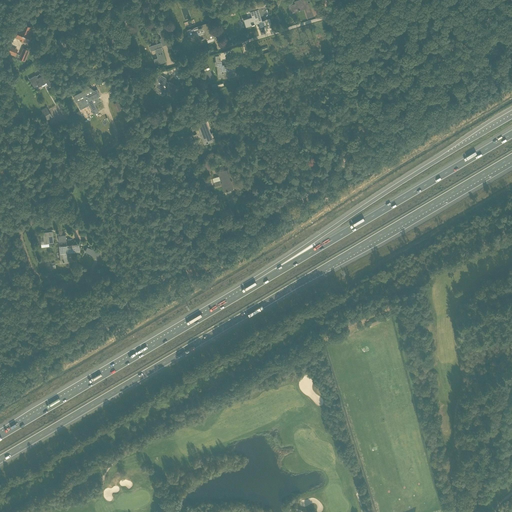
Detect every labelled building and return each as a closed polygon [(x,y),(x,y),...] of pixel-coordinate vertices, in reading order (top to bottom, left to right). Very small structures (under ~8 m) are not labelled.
[(312,12),(309,3),(308,3),(307,0),(299,0),(295,1),(296,4),(291,5),(293,12),(299,10),(299,11),(302,10),(302,9),(305,8),(306,14),(308,18),(314,16),(312,12)] [(251,25),(254,24),(258,23),(260,27),(263,26),(258,10),(250,12),(251,18),(243,20),(246,27),(251,25)] [(187,30),(187,31),(189,36),(192,34),(195,41),(200,39),(201,40),(203,39),(203,38),(206,37),(207,39),(208,42),(214,40),(212,34),(211,34),(207,23),(187,30)] [(22,30),(19,29),(16,37),(27,42),(28,39),(30,40),(31,37),(29,36),(30,34),(28,33),(30,29),(23,26),(22,30)] [(64,38),(57,41),(60,48),(64,46),(65,48),(68,46),(65,40),(69,38),(70,38),(64,27),(59,29),(64,38)] [(161,47),(162,47),(161,43),(149,46),(151,51),(155,49),(158,58),(153,59),(155,64),(165,61),(161,47)] [(18,58),(25,61),(29,50),(22,48),(18,58)] [(221,61),(215,62),(215,66),(217,66),(218,77),(222,76),(222,79),(230,78),(229,73),(234,73),(234,70),(233,65),(227,66),(224,66),(225,67),(222,67),(221,61)] [(29,79),(33,87),(37,85),(40,83),(41,85),(46,82),(49,87),(52,85),(42,69),(39,71),(40,73),(36,76),(35,75),(29,79)] [(159,89),(171,96),(177,86),(169,81),(168,83),(163,80),(165,77),(162,75),(160,77),(157,75),(155,79),(154,79),(152,83),(156,85),(153,89),(158,92),(159,89)] [(85,91),(74,96),(77,102),(79,106),(80,109),(89,104),(93,114),(98,112),(95,105),(92,100),(97,97),(100,96),(97,89),(94,91),(87,94),(85,91)] [(41,110),(46,119),(51,116),(46,107),(41,110)] [(59,116),(53,119),(59,130),(65,127),(59,116)] [(202,139),(204,144),(206,143),(206,144),(208,143),(211,142),(210,140),(213,140),(206,122),(197,125),(200,132),(193,135),(194,139),(202,137),(202,139)] [(202,164),(204,170),(211,168),(209,162),(202,164)] [(222,187),(224,192),(233,189),(227,170),(218,172),(220,180),(213,182),(215,186),(222,184),(223,187),(222,187)] [(53,243),(52,232),(43,233),(44,244),(53,243)] [(58,246),(60,262),(63,262),(64,262),(67,261),(66,252),(67,252),(67,253),(79,251),(79,244),(74,245),(58,246)] [(87,247),(85,251),(98,257),(100,252),(87,247)]
